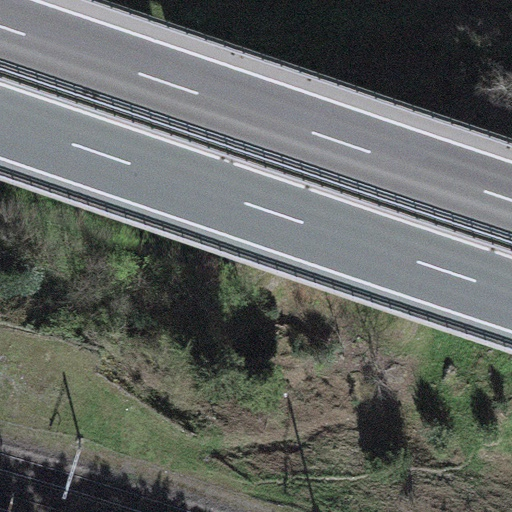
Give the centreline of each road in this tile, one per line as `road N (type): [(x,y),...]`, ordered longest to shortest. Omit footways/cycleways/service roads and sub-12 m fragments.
road 1 (motorway): [(511,202),(0,28)]
road 2 (motorway): [(0,123),(511,294)]
